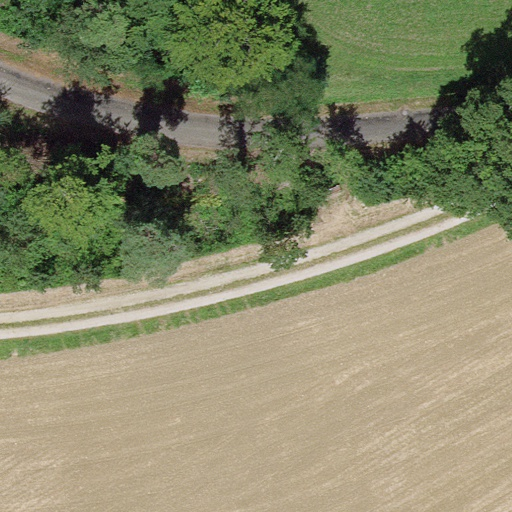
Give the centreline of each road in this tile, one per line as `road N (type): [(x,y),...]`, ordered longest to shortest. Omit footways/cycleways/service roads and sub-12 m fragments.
road 1 (track): [(511,173),(269,275),(0,333)]
road 2 (track): [(511,110),(299,124),(112,119),(0,79)]
